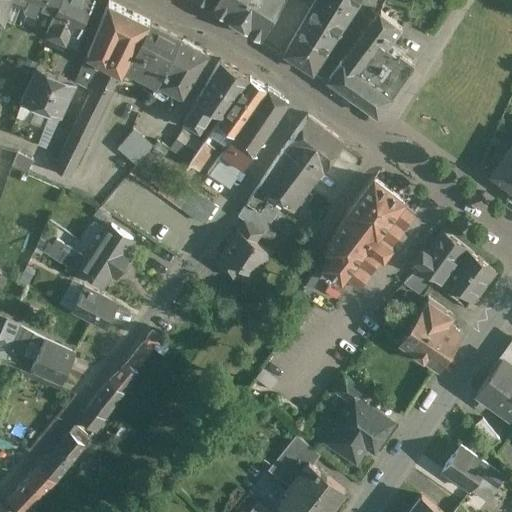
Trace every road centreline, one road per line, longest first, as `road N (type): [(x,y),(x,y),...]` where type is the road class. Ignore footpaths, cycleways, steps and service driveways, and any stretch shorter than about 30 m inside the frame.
road 1 (residential): [(184,260),(21,469),(0,485)]
road 2 (residential): [(362,511),(511,289)]
road 3 (residential): [(313,90),(184,260)]
road 4 (residential): [(313,90),(168,0)]
road 5 (residential): [(511,233),(383,135)]
road 6 (residential): [(383,135),(462,0)]
